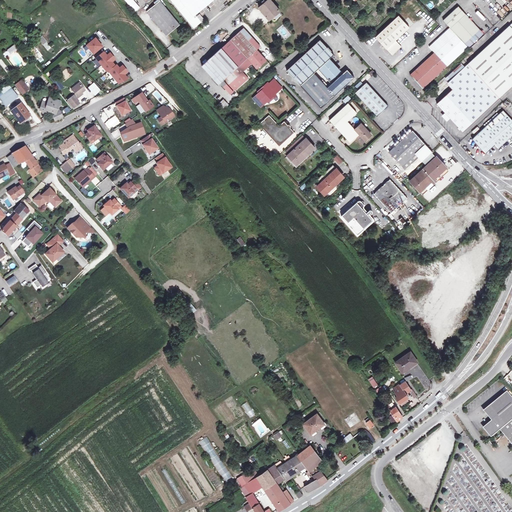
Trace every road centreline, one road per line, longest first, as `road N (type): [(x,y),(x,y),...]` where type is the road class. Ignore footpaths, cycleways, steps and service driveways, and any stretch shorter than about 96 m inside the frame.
road 1 (residential): [(247,0),(150,77),(31,136)]
road 2 (residential): [(399,511),(378,482),(379,465),(492,373),(511,346)]
road 3 (secondary): [(441,396),(288,511)]
road 4 (tertiary): [(419,108),(317,0)]
road 5 (residential): [(419,108),(357,165),(314,121)]
road 6 (secondary): [(511,276),(493,320),(441,396)]
road 7 (unknown): [(58,53),(97,25),(118,22),(133,28),(163,67)]
road 8 (unknown): [(393,80),(452,6),(482,29)]
